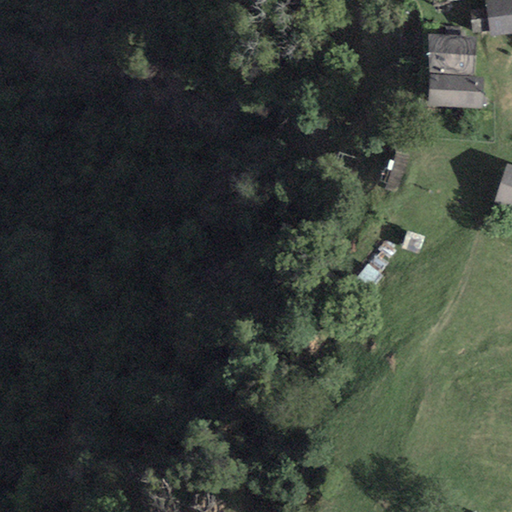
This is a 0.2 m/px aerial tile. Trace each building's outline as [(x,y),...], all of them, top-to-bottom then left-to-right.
[(511,32),(511,0),(499,0),(486,2),(491,35),(511,32)] [(431,37),(429,71),(474,73),(475,38),(431,37)] [(430,76),(428,105),(479,108),(480,79),(430,76)] [(511,167),(507,166),(491,215),(511,221),(511,167)] [(423,237),(407,232),(402,248),(418,253),(423,237)]
